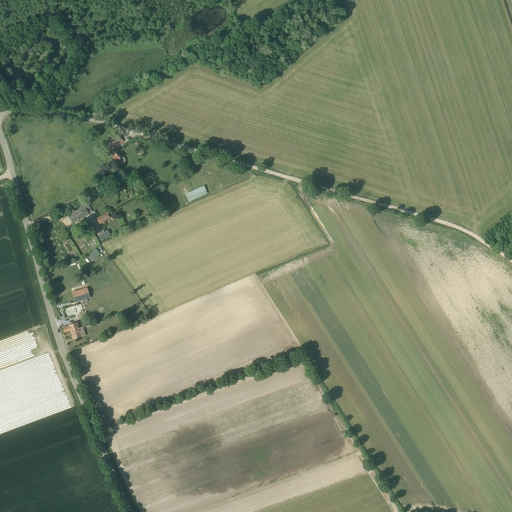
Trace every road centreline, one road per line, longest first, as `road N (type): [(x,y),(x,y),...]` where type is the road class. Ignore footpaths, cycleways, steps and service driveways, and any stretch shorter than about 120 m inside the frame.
road 1 (tertiary): [(136,511),(63,343),(0,134)]
road 2 (track): [(511,260),(442,222),(136,132)]
road 3 (track): [(90,120),(299,0)]
road 4 (unclassified): [(136,132),(59,114),(0,115)]
